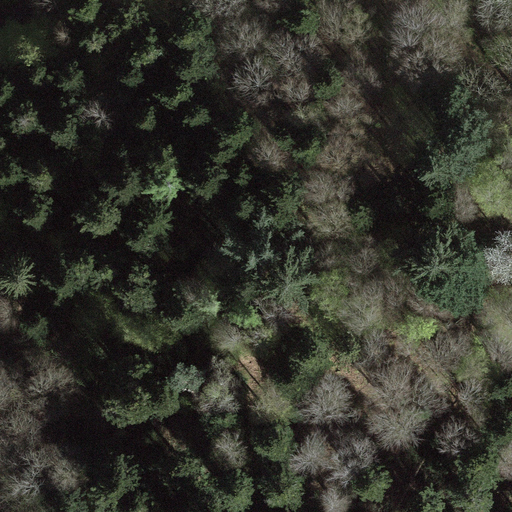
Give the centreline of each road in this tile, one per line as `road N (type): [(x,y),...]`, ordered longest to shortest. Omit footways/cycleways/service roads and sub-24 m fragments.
road 1 (track): [(511,218),(283,227),(200,247),(168,269),(101,362),(38,511)]
road 2 (track): [(149,511),(194,472),(223,460),(318,511)]
road 3 (track): [(390,0),(511,70)]
